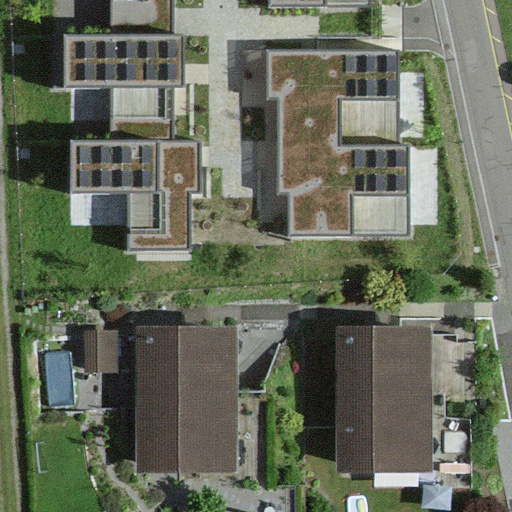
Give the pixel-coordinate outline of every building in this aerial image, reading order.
[(114,0),(115,39),(169,39),(169,0),(114,0)] [(274,0),(274,11),(372,14),(372,0),(274,0)] [(186,84),(186,39),(169,39),(115,39),(66,39),(66,86),(113,86),(113,145),(172,145),(172,84),(186,84)] [(396,143),(396,54),(265,55),(265,104),(281,104),(282,162),(282,180),(297,179),(297,241),(412,240),(411,143),(396,143)] [(196,189),(196,145),(172,145),(113,145),(75,145),(75,192),(132,192),(132,250),(187,250),(187,189),(196,189)] [(86,377),(115,377),(115,335),(86,334),(86,377)] [(140,481),(235,483),(238,340),(197,340),(143,339),(140,481)] [(338,479),(432,478),(431,343),(391,343),(337,343),(338,479)]
